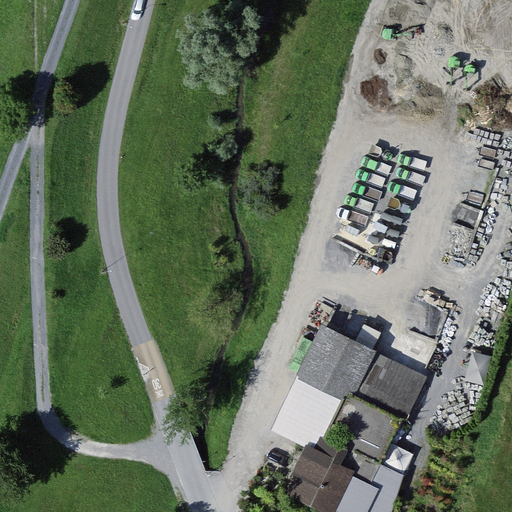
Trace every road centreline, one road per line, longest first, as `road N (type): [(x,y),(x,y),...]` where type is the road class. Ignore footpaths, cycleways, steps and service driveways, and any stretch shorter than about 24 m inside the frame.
road 1 (track): [(185,457),(84,446),(58,427),(48,401),(39,220),(47,0)]
road 2 (residential): [(145,0),(117,102),(111,227),(123,294),(207,511)]
road 3 (track): [(77,0),(0,213)]
